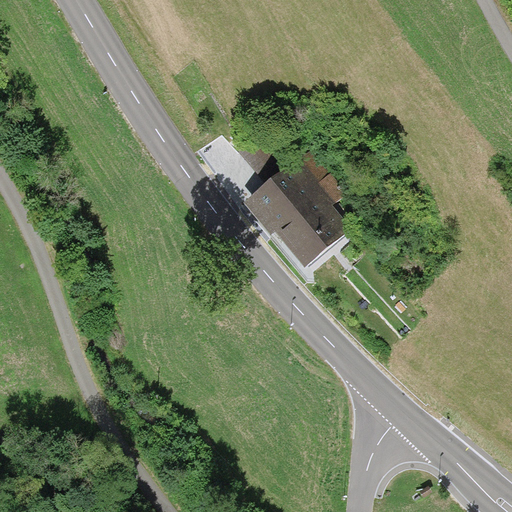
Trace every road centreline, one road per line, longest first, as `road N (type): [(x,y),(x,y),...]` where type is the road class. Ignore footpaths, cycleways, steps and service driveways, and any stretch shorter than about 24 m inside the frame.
road 1 (tertiary): [(392,404),(225,227),(72,0)]
road 2 (track): [(0,179),(38,249),(92,400),(168,511)]
road 3 (tertiary): [(392,404),(511,509)]
